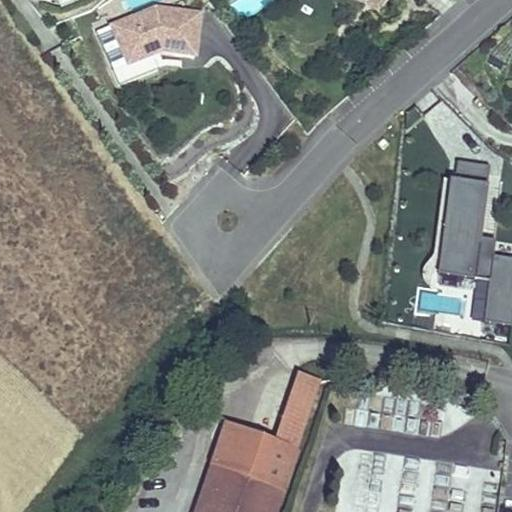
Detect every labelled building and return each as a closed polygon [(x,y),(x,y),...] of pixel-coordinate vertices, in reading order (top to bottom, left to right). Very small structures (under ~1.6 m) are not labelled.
[(235,0),(230,4),(241,21),(272,0),(235,0)] [(370,0),(354,0),(365,4),(378,14),(382,9),(370,0)] [(370,0),(382,9),(388,0),(370,0)] [(155,9),(111,27),(127,67),(152,57),(149,48),(154,46),(162,47),(161,53),(194,58),(199,15),(155,9)] [(119,87),(158,71),(152,57),(127,67),(111,27),(97,33),(119,87)] [(149,48),(152,57),(161,53),(162,47),(154,46),(149,48)] [(489,166),(457,162),(455,181),(449,229),(443,228),(437,275),(451,277),(488,282),(483,322),(511,326),(511,319),(511,259),(493,257),(494,249),(479,247),(480,239),(489,166)] [(449,229),(455,181),(443,180),(433,256),(424,268),(422,274),(423,281),(431,289),(449,292),(451,277),(437,275),(443,228),(449,229)] [(511,243),(480,239),(479,247),(494,249),(493,257),(511,259),(511,243)] [(297,374),(274,442),(298,450),(320,382),(297,374)] [(277,511),(298,450),(274,442),(226,426),(197,511),(277,511)]
